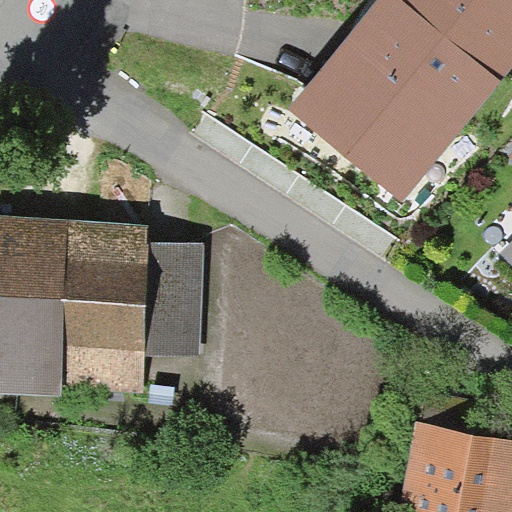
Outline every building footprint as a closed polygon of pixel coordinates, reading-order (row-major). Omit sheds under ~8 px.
[(511,66),(511,0),(375,0),(286,108),(402,202),(511,66)] [(150,241),(150,223),(0,215),(0,392),(63,396),(63,387),(142,391),(144,355),(150,241)] [(511,240),(499,253),(511,265),(511,240)] [(150,241),(144,355),(200,358),(206,244),(150,241)] [(511,511),(511,437),(416,421),(401,511),(511,511)]
